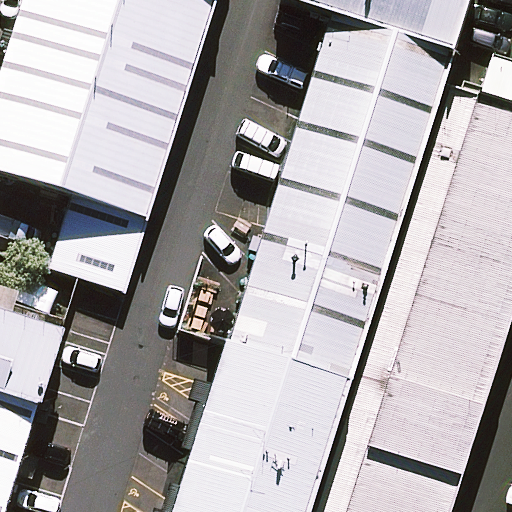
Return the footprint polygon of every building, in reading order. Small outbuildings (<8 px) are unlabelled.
[(208,0),(26,0),(0,87),(0,164),(145,208),(208,0)] [(317,19),(439,56),(456,0),(271,0),(270,5),(317,19)] [(439,56),(317,19),(219,339),(342,376),(439,56)] [(431,511),(511,251),(511,88),(446,69),(310,511),(431,511)] [(0,504),(58,316),(0,298),(0,504)] [(300,511),(342,376),(219,339),(166,511),(300,511)]
